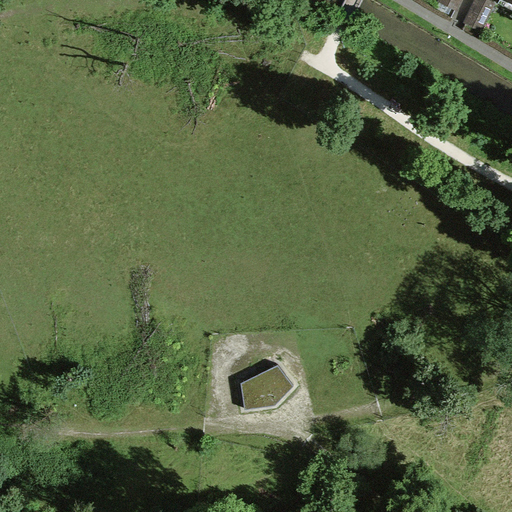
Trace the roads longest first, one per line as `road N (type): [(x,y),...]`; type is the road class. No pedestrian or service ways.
road 1 (track): [(0,413),(94,428),(281,419),(387,511)]
road 2 (track): [(321,61),(240,26),(141,4),(31,7),(0,16)]
